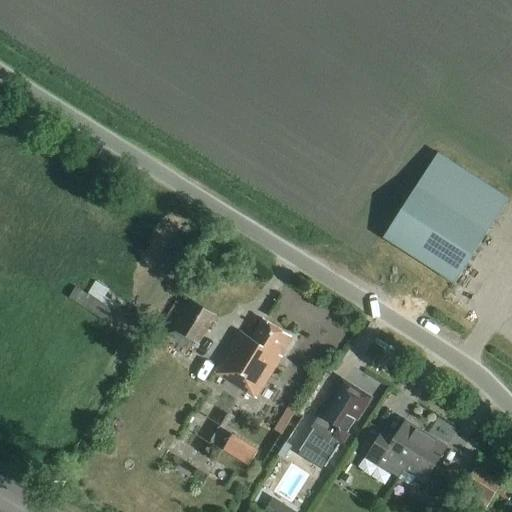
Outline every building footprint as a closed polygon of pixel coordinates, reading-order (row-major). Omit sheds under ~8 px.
[(466,282),(473,272),(466,267),(492,227),(421,181),(384,240),(455,285),(460,278),(466,282)] [(88,302),(115,317),(122,302),(110,295),(115,285),(101,278),(88,302)] [(187,298),(170,326),(195,342),(199,344),(213,321),(209,319),(212,314),(187,298)] [(278,355),(289,337),(264,321),(253,340),(242,332),(217,372),(256,397),(281,357),(278,355)] [(313,428),(299,449),(325,466),(369,397),(343,381),(321,415),(313,428)] [(289,407),(274,432),(281,436),(296,412),(289,407)] [(405,469),(426,435),(405,421),(394,438),(382,431),(366,457),(387,471),(393,461),(405,469)] [(230,446),(254,462),(266,445),(241,429),(230,446)] [(426,435),(405,469),(416,476),(410,485),(432,499),(448,473),(435,465),(446,447),(426,435)] [(511,489),(502,483),(503,482),(477,466),(463,487),(489,503),(496,492),(510,501),(511,497),(511,489)] [(344,473),(338,483),(348,490),(355,480),(344,473)] [(293,511),(273,499),(265,511),(293,511)]
